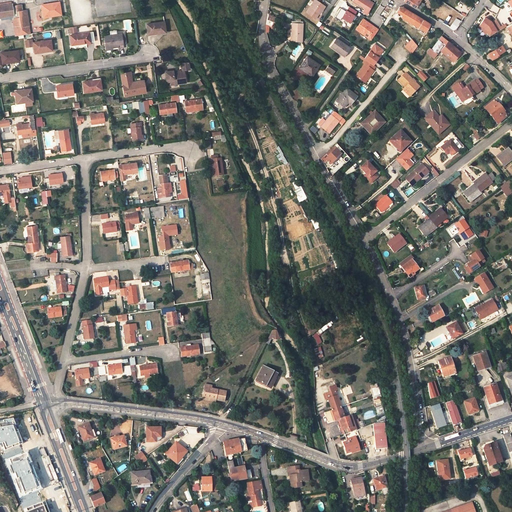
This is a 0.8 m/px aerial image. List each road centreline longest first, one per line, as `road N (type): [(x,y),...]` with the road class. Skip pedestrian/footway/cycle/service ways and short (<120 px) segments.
road 1 (track): [(307,333),(275,202),(241,109),(245,89),(271,72)]
road 2 (residential): [(364,238),(511,123)]
road 3 (unclassified): [(225,423),(54,399)]
road 4 (residential): [(315,154),(269,68),(265,0)]
road 5 (residential): [(155,57),(0,76)]
road 6 (residential): [(421,448),(408,357),(389,298)]
road 7 (residential): [(400,58),(315,154)]
road 8 (primary): [(43,401),(0,282)]
